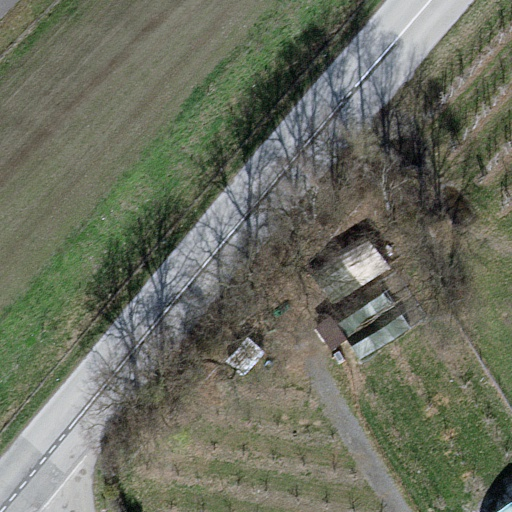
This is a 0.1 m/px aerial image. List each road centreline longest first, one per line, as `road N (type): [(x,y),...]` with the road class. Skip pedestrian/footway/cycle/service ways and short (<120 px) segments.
road 1 (unclassified): [(426,0),(0,506)]
road 2 (unknown): [(511,250),(496,243),(351,83)]
